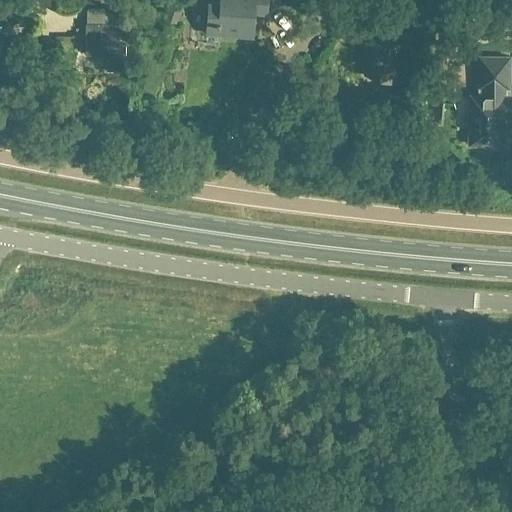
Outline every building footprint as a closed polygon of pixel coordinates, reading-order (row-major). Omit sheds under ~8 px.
[(209,2),(207,34),(252,36),(254,15),(266,16),(267,0),(220,0),(220,3),(209,2)] [(176,25),(179,12),(165,8),(161,21),(176,25)] [(86,24),(85,24),(85,56),(107,56),(107,71),(125,71),(125,44),(118,44),(118,25),(107,25),(107,10),(86,10),(86,24)] [(420,31),(399,24),(395,37),(406,41),(403,48),(413,51),(420,31)] [(72,49),(72,37),(55,36),(55,50),(72,49)] [(364,75),(391,83),(397,64),(412,68),(417,53),(413,51),(403,48),(376,39),(364,75)] [(511,96),(509,96),(509,57),(479,57),(479,96),(469,96),(469,145),(502,145),(502,129),(511,129),(511,96)]
